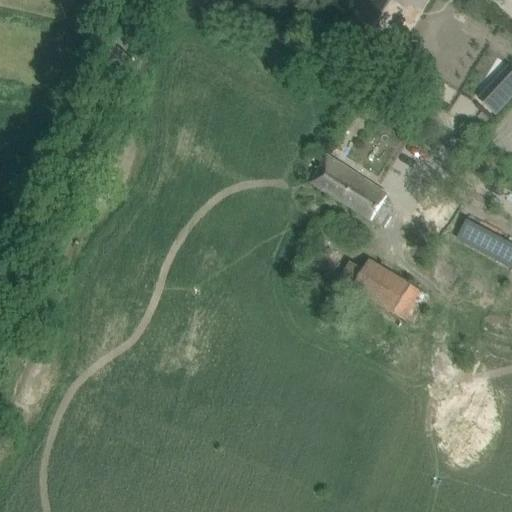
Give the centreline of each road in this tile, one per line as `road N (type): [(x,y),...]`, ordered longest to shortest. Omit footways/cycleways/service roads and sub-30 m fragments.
road 1 (unclassified): [(0,359),(128,0)]
road 2 (track): [(96,97),(378,252)]
